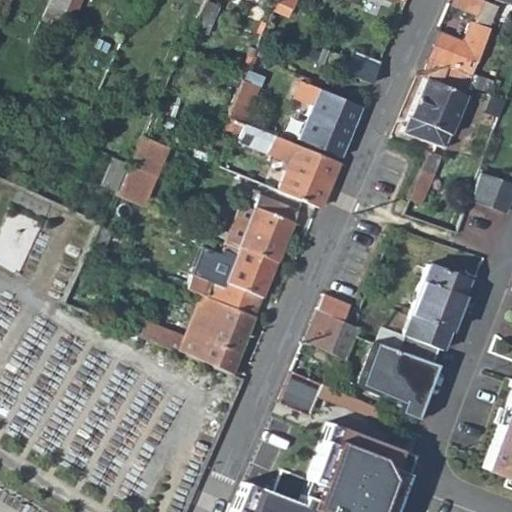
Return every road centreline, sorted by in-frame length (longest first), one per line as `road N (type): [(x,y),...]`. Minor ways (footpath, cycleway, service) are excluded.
road 1 (residential): [(428,0),(208,511)]
road 2 (residential): [(511,250),(429,465),(442,486),(511,511)]
